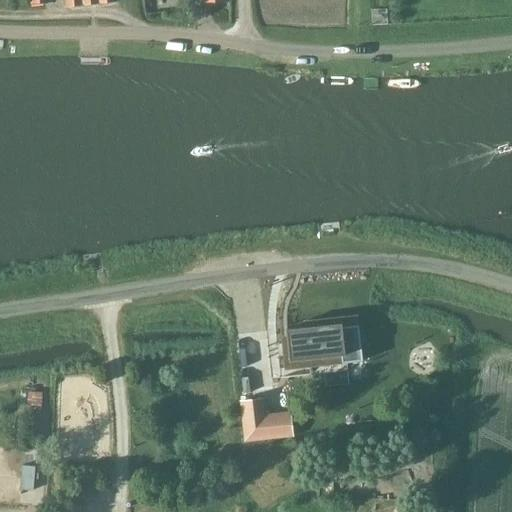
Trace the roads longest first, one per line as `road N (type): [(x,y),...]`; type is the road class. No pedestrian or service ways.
road 1 (unclassified): [(0,312),(352,261),(426,266),(511,286)]
road 2 (residential): [(0,34),(171,37),(291,53),(511,41)]
